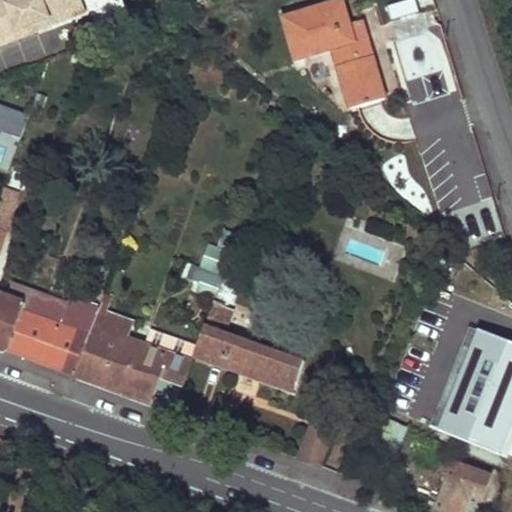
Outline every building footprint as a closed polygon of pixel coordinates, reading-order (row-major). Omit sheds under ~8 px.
[(0,0),(0,46),(39,32),(38,30),(36,24),(84,5),(81,0),(0,0)] [(390,21),(419,13),(415,0),(408,0),(386,6),(390,21)] [(385,100),(362,22),(350,26),(343,3),(285,20),(296,61),(334,50),(351,111),(385,100)] [(84,5),(36,24),(38,30),(86,11),(84,5)] [(148,20),(153,32),(180,22),(170,13),(169,12),(148,20)] [(463,96),(410,109),(434,213),(487,201),(463,96)] [(215,300),(233,255),(239,239),(226,234),(219,250),(209,246),(201,269),(190,265),(186,278),(202,284),(198,293),(215,300)] [(77,245),(69,270),(101,280),(105,268),(100,266),(103,253),(77,245)] [(294,396),(305,362),(223,333),(217,331),(225,309),(225,307),(226,307),(233,304),(235,297),(232,290),(229,289),(241,259),(233,255),(215,300),(198,348),(194,360),(294,396)] [(0,295),(0,350),(76,378),(101,312),(73,302),(72,306),(65,329),(22,313),(30,291),(12,284),(7,298),(0,295)] [(72,306),(30,291),(22,313),(65,329),(72,306)] [(101,312),(76,378),(174,415),(193,364),(148,348),(129,341),(135,324),(110,314),(112,307),(104,304),(101,312)] [(231,311),(225,309),(217,331),(223,333),(231,311)] [(153,332),(148,348),(193,364),(194,360),(198,348),(153,332)] [(511,452),(511,344),(507,343),(467,436),(468,436),(500,448),(511,452)] [(313,424),(298,460),(320,467),(334,431),(313,424)] [(468,436),(460,456),(491,469),(500,448),(468,436)] [(442,511),(462,511),(468,496),(482,500),(489,478),(453,465),(437,510),(442,511)]
